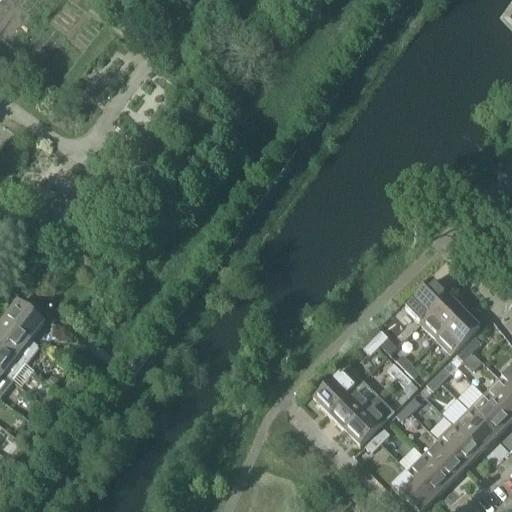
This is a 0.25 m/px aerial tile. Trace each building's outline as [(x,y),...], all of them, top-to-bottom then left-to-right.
[(38,216),(72,242),(90,219),(56,193),(38,216)] [(404,312),(420,328),(447,301),(431,285),(404,312)] [(11,314),(2,324),(29,345),(43,327),(37,322),(3,295),(0,298),(0,307),(4,311),(5,310),(11,314)] [(420,328),(435,344),(462,316),(447,301),(420,328)] [(462,316),(435,344),(451,359),(478,332),(462,316)] [(37,322),(43,327),(46,329),(49,325),(40,319),(37,322)] [(0,349),(24,368),(37,351),(29,345),(2,324),(0,327),(0,349)] [(381,336),(372,345),(378,351),(387,342),(381,336)] [(474,342),(465,351),(471,357),(480,348),(474,342)] [(378,351),(372,345),(363,354),(369,360),(378,351)] [(0,376),(11,385),(24,368),(0,349),(0,376)] [(471,357),(465,351),(456,360),(462,366),(471,357)] [(395,366),(404,375),(410,369),(401,360),(395,366)] [(386,374),(395,383),(401,377),(393,368),(386,374)] [(410,369),(404,375),(413,384),(419,378),(410,369)] [(511,369),(498,384),(511,397),(511,369)] [(443,372),(434,381),(441,387),(450,378),(443,372)] [(0,401),(12,386),(11,385),(0,376),(0,401)] [(401,377),(395,383),(404,393),(410,386),(401,377)] [(46,386),(54,391),(55,389),(59,384),(51,378),(46,386)] [(312,405),(328,420),(355,393),(339,378),(312,405)] [(441,387),(434,381),(425,390),(432,396),(441,387)] [(511,397),(498,384),(483,398),(511,425),(511,424),(511,397)] [(328,420),(343,436),(370,408),(355,393),(328,420)] [(483,398),(467,415),(494,442),(511,425),(483,398)] [(46,410),(51,404),(47,401),(42,407),(46,410)] [(413,403),(404,412),(410,418),(419,409),(413,403)] [(370,408),(343,436),(359,451),(386,424),(370,408)] [(410,418),(404,412),(395,421),(401,427),(410,418)] [(467,415),(452,430),(479,457),(494,442),(467,415)] [(452,430),(437,445),(464,472),(479,457),(452,430)] [(382,433),(373,442),(379,448),(388,440),(382,433)] [(379,448),(373,442),(364,451),(371,457),(379,448)] [(437,445),(421,460),(449,488),(464,472),(437,445)] [(421,460),(406,476),(433,503),(449,488),(421,460)] [(424,511),(433,503),(406,476),(391,491),(411,511),(424,511)] [(344,500),(332,511),(346,511),(351,508),(344,500)]
